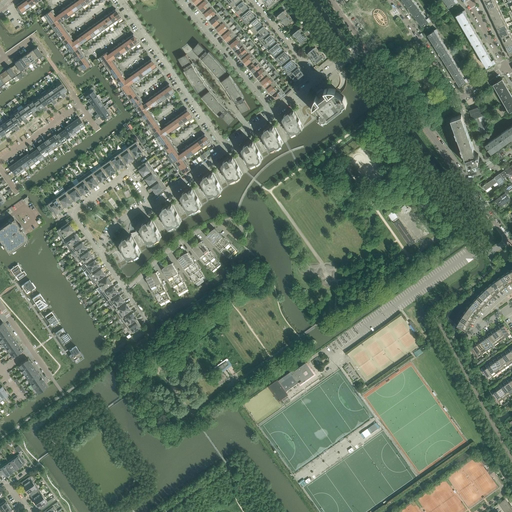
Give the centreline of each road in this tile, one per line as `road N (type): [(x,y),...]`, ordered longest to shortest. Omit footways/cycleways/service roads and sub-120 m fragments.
road 1 (residential): [(152,205),(130,171),(72,212),(102,254)]
road 2 (residential): [(273,112),(180,0)]
road 3 (residential): [(98,128),(79,102),(0,160)]
